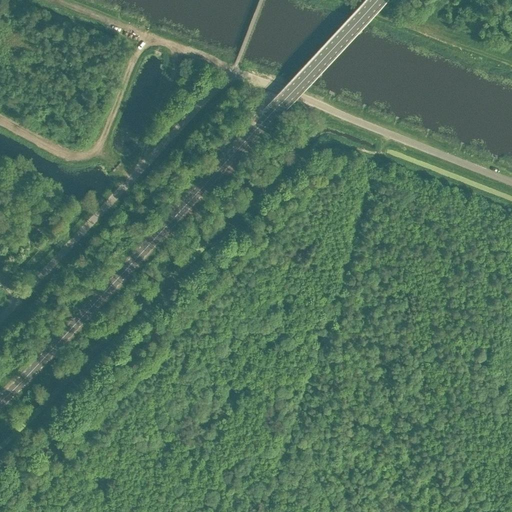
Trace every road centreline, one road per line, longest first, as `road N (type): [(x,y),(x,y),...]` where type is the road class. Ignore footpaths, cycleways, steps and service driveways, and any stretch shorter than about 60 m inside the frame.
road 1 (unclassified): [(0,400),(373,0)]
road 2 (track): [(262,511),(381,130)]
road 3 (unclassified): [(0,317),(236,73)]
road 4 (unclassified): [(511,182),(236,73)]
